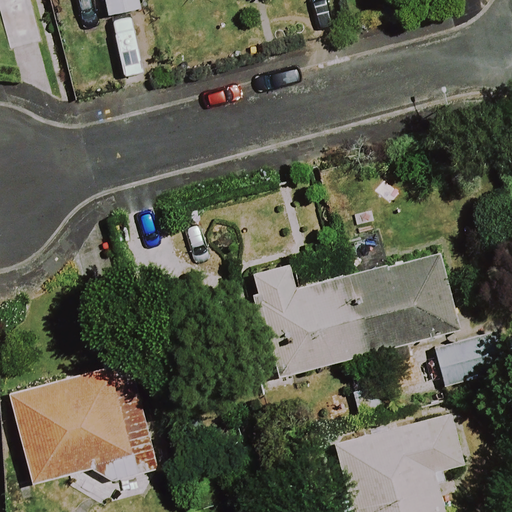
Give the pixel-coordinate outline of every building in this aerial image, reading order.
[(42,47),(33,0),(0,0),(0,36),(3,54),(42,47)] [(138,12),(136,0),(102,0),(106,18),(138,12)] [(458,331),(436,251),(251,302),(273,382),(458,331)] [(490,331),(429,349),(443,394),(503,376),(490,331)] [(152,471),(119,358),(4,392),(33,487),(96,468),(102,486),(152,471)] [(459,466),(446,415),(330,445),(347,511),(438,511),(429,474),(459,466)]
